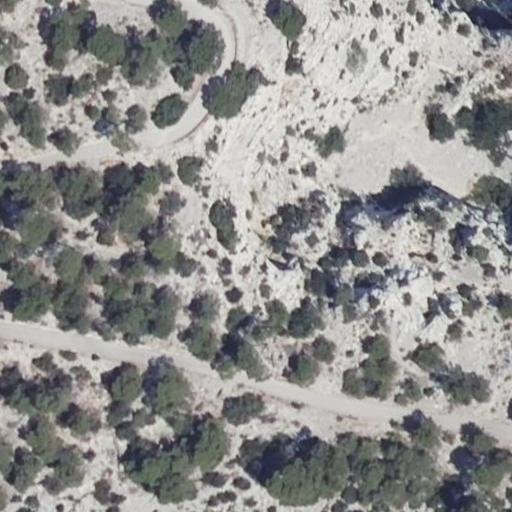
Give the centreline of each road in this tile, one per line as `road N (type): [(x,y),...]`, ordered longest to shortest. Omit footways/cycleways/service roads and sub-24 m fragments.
road 1 (unclassified): [(511,432),(0,332)]
road 2 (unclassified): [(0,171),(160,141),(198,118),(233,66),(231,33),(200,7),(165,0)]
